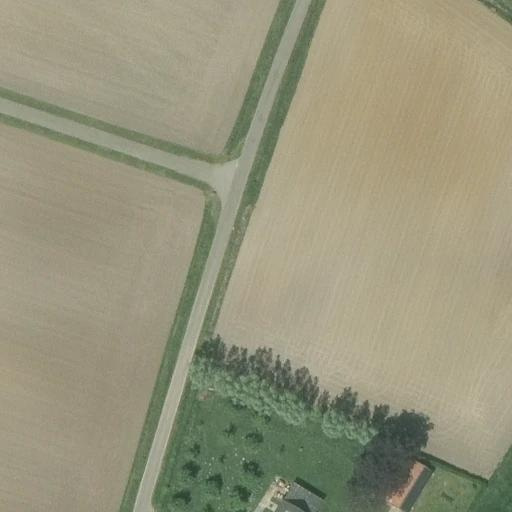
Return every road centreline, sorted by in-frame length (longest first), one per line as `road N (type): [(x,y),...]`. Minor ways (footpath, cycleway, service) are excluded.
road 1 (unclassified): [(139,511),(297,0)]
road 2 (unknown): [(239,180),(0,97)]
